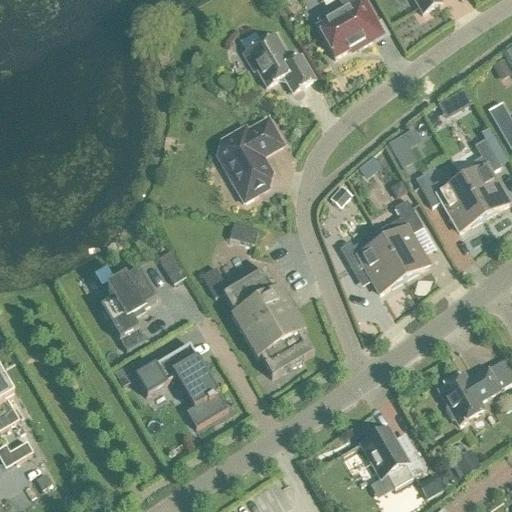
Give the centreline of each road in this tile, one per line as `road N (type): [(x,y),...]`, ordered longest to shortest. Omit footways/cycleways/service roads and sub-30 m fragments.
road 1 (residential): [(365,387),(308,242),(303,206),(311,175),(345,126),(511,17)]
road 2 (residential): [(365,387),(171,511)]
road 3 (residential): [(496,299),(365,387)]
